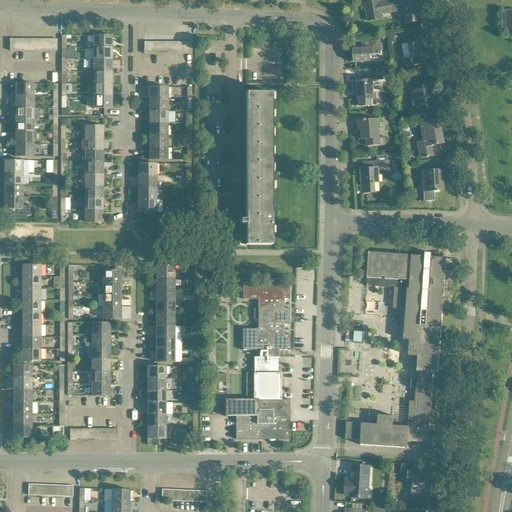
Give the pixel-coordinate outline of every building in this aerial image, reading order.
[(406,0),(393,0),(379,2),(365,4),(368,20),(382,18),(382,14),(404,10),(406,23),(421,21),(417,0),(406,0)] [(404,37),(405,44),(402,44),(405,58),(411,57),(412,64),(429,62),(427,54),(428,54),(425,40),(424,40),(423,33),(404,37)] [(112,48),(112,36),(94,36),(94,48),(112,48)] [(367,49),(353,50),(354,63),(371,62),(370,55),(381,55),(380,41),(367,42),(367,49)] [(75,48),(66,48),(62,48),(62,60),(66,60),(75,60),(75,48)] [(112,60),(112,48),(94,48),(94,60),(112,60)] [(112,72),(112,60),(94,60),(94,72),(112,72)] [(112,84),(112,72),(94,72),(94,84),(112,84)] [(359,99),(356,100),(357,107),(377,105),(376,98),(374,98),(372,80),(384,79),(383,72),(361,74),(362,81),(357,81),(358,92),(359,99)] [(437,108),(434,94),(433,85),(428,86),(425,74),(409,77),(411,90),(414,89),(418,111),(437,108)] [(34,96),(34,84),(15,84),(15,96),(34,96)] [(112,96),(112,84),(94,84),(93,96),(112,96)] [(167,100),(167,87),(149,87),(149,100),(167,100)] [(271,245),(271,93),(245,94),(245,182),(246,213),(242,213),(242,220),(240,220),(240,229),(239,229),(240,245),(271,245)] [(34,108),(34,96),(15,96),(15,108),(34,108)] [(112,109),(112,96),(93,96),(93,108),(112,109)] [(167,112),(167,100),(149,100),(149,112),(167,112)] [(39,109),(34,108),(15,108),(15,120),(34,121),(39,121),(39,109)] [(175,112),(167,112),(149,112),(149,124),(167,124),(175,124),(175,112)] [(367,120),(364,120),(358,121),(359,131),(362,131),(363,140),(374,140),(374,147),(386,146),(385,138),(379,139),(378,119),(367,120)] [(33,133),(34,121),(15,120),(15,132),(33,133)] [(444,143),(443,134),(440,120),(421,123),(425,141),(419,142),(421,158),(427,157),(427,158),(429,157),(429,156),(442,154),(440,144),(444,143)] [(167,136),(167,124),(149,124),(149,136),(167,136)] [(85,126),(85,139),(103,139),(103,126),(85,126)] [(33,145),(33,133),(15,132),(15,145),(33,145)] [(167,148),(167,136),(149,136),(149,148),(167,148)] [(103,151),(103,139),(85,139),(85,151),(103,151)] [(33,157),(33,145),(15,145),(15,157),(33,157)] [(167,160),(167,148),(149,148),(149,160),(167,160)] [(103,163),(103,151),(85,151),(85,163),(103,163)] [(27,161),(4,161),(4,173),(22,173),(27,173),(27,161)] [(389,161),(374,162),(375,169),(361,170),(362,184),(363,184),(364,194),(374,193),(373,185),(375,184),(375,183),(380,183),(379,170),(390,170),(389,161)] [(65,166),(65,163),(61,163),(61,175),(65,175),(65,173),(69,173),(69,166),(65,166)] [(103,175),(103,163),(85,163),(85,175),(103,175)] [(440,191),(444,191),(443,171),(446,171),(445,163),(417,168),(418,177),(422,177),(423,192),(424,192),(424,201),(435,200),(434,191),(437,191),(437,192),(439,192),(440,191)] [(156,164),(141,164),(138,164),(138,176),(156,176),(156,164)] [(22,185),(22,173),(4,173),(4,185),(22,185)] [(103,187),(103,175),(85,175),(85,187),(103,187)] [(156,188),(156,176),(138,176),(138,188),(156,188)] [(22,197),(22,185),(4,185),(4,197),(22,197)] [(103,198),(103,187),(85,187),(85,199),(103,198)] [(156,200),(156,188),(138,188),(138,200),(156,200)] [(27,201),(26,197),(22,197),(4,197),(4,210),(17,210),(17,216),(30,216),(30,210),(30,206),(22,205),(22,201),(27,201)] [(103,210),(103,198),(85,199),(85,210),(103,210)] [(156,213),(156,200),(138,200),(138,213),(156,213)] [(103,223),(103,210),(85,210),(80,210),(80,223),(103,223)] [(425,265),(425,256),(412,256),(412,255),(411,255),(411,256),(370,253),(370,252),(369,252),(366,286),(395,288),(420,290),(422,265),(425,265)] [(446,259),(447,259),(447,258),(431,257),(431,254),(426,253),(425,256),(425,265),(422,265),(420,290),(395,288),(394,308),(393,308),(393,309),(406,310),(404,339),(403,339),(403,340),(409,340),(408,356),(414,356),(414,361),(417,361),(416,382),(411,381),(411,386),(416,387),(415,402),(409,401),(409,402),(410,402),(408,427),(398,427),(393,427),(394,416),(378,415),(377,421),(373,420),(373,424),(362,423),(347,422),(345,439),(346,439),(361,440),(360,445),(361,445),(406,448),(407,448),(407,443),(429,444),(428,444),(433,373),(439,374),(439,373),(438,373),(442,327),(441,327),(446,259)] [(40,277),(40,265),(22,265),(22,277),(40,277)] [(174,265),(156,265),(156,278),(174,278),(174,265)] [(76,271),(76,266),(68,266),(68,271),(68,283),(73,283),(73,271),(76,271)] [(121,283),(121,270),(102,271),(103,283),(121,283)] [(40,289),(40,277),(22,277),(22,289),(40,289)] [(174,290),(174,278),(156,278),(156,290),(174,290)] [(121,295),(121,283),(103,283),(103,295),(121,295)] [(290,326),(290,308),(284,308),(284,300),(290,300),(290,283),(273,283),(273,288),(264,288),(264,283),(243,283),(243,299),(258,299),(258,329),(242,329),(242,350),(258,350),(258,357),(254,357),(254,373),(254,400),(258,400),(281,400),(281,374),(278,374),(278,358),(274,357),(274,350),(290,350),(290,334),(284,334),(284,326),(290,326)] [(40,301),(40,289),(22,289),(22,301),(40,301)] [(174,302),(174,290),(156,290),(156,302),(174,302)] [(121,307),(121,295),(103,295),(103,307),(121,307)] [(40,313),(40,301),(22,301),(22,313),(40,313)] [(174,314),(174,302),(156,302),(156,314),(174,314)] [(121,319),(121,307),(103,307),(103,319),(121,319)] [(40,325),(40,313),(22,313),(22,325),(40,325)] [(174,326),(174,314),(156,314),(156,326),(174,326)] [(92,323),(92,335),(110,335),(110,323),(92,323)] [(355,335),(364,335),(364,324),(355,324),(355,335)] [(40,337),(40,325),(22,325),(22,337),(40,337)] [(174,338),(174,326),(156,326),(156,338),(174,338)] [(110,347),(110,335),(92,335),(92,347),(110,347)] [(40,349),(40,337),(22,337),(22,349),(40,349)] [(174,350),(174,338),(156,338),(156,350),(174,350)] [(110,359),(110,347),(92,347),(92,359),(110,359)] [(40,361),(40,349),(22,349),(22,361),(40,361)] [(174,362),(174,350),(156,350),(156,362),(174,362)] [(110,371),(110,359),(92,359),(92,371),(110,371)] [(31,366),(14,366),(14,378),(31,378),(31,366)] [(165,366),(148,366),(147,366),(147,378),(165,378),(165,366)] [(110,383),(110,371),(92,371),(92,383),(110,383)] [(31,390),(31,378),(14,378),(14,390),(31,390)] [(165,390),(165,378),(147,378),(147,390),(165,390)] [(74,390),(89,391),(89,380),(75,379),(74,390)] [(110,396),(110,383),(92,383),(92,396),(110,396)] [(31,402),(31,390),(14,390),(13,402),(31,402)] [(165,402),(165,390),(147,390),(147,402),(165,402)] [(254,400),(225,399),(225,417),(236,417),(236,440),(254,440),(258,440),(289,440),(289,400),(281,400),(258,400),(254,400)] [(32,414),(31,402),(13,402),(13,414),(32,414)] [(165,414),(165,402),(147,402),(147,414),(165,414)] [(32,426),(32,414),(13,414),(13,426),(32,426)] [(165,426),(165,414),(147,414),(147,426),(165,426)] [(32,438),(32,426),(13,426),(13,438),(32,438)] [(165,439),(165,426),(147,426),(147,445),(164,445),(164,439),(165,439)] [(346,481),(346,495),(352,495),(351,497),(367,498),(369,467),(353,466),(352,481),(346,481)] [(413,480),(411,495),(431,497),(432,486),(430,485),(431,481),(432,482),(433,474),(408,471),(407,479),(413,480)] [(129,502),(130,490),(112,489),(111,502),(129,502)] [(128,511),(129,502),(111,502),(110,511),(128,511)]
